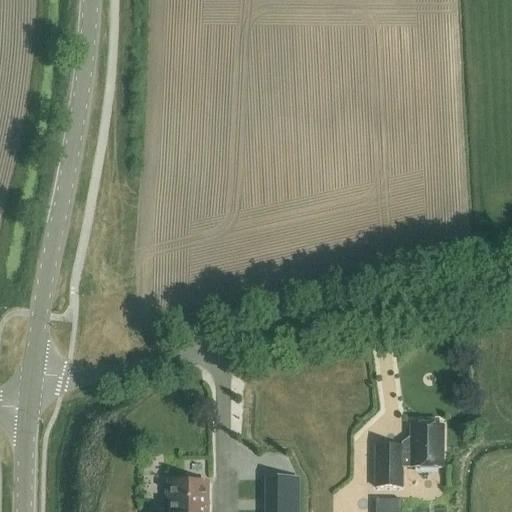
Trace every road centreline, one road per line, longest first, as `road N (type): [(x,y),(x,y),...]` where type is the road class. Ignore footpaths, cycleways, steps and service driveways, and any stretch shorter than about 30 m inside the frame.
road 1 (unclassified): [(30,390),(511,278)]
road 2 (tertiary): [(30,390),(90,0)]
road 3 (tertiary): [(25,511),(30,390)]
